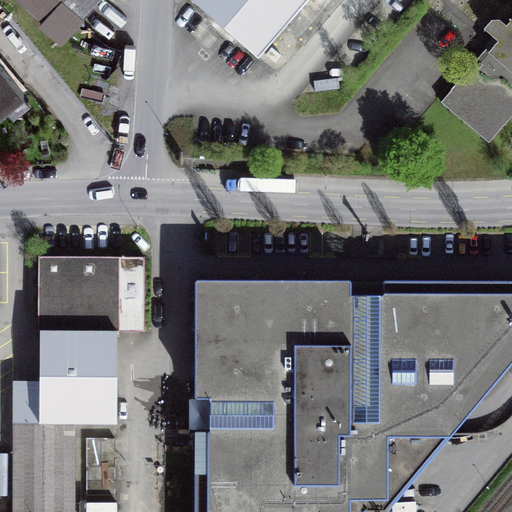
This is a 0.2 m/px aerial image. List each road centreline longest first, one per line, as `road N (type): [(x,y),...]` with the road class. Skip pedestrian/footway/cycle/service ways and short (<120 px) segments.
road 1 (residential): [(511,208),(169,196),(0,200)]
road 2 (unknown): [(19,200),(0,372)]
